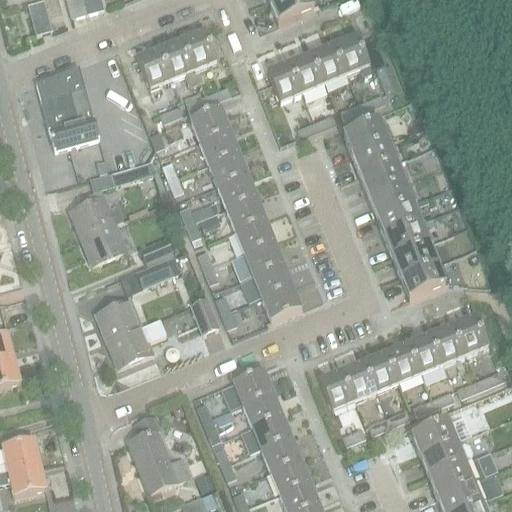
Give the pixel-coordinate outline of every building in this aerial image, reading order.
[(86,20),(80,0),(63,0),(70,24),(86,20)] [(97,0),(80,0),(86,20),(102,16),(97,0)] [(263,0),(267,8),(287,0),(263,0)] [(306,0),(287,0),(267,8),(276,30),(313,15),(306,0)] [(26,10),(34,41),(51,36),(43,6),(26,10)] [(203,36),(183,45),(196,76),(216,68),(203,36)] [(384,72),(373,44),(359,49),(356,40),(333,49),(347,80),(355,76),(359,85),(369,81),(368,79),(384,72)] [(183,45),(160,54),(172,86),(196,76),(183,45)] [(333,49),(313,58),(324,89),(347,80),(333,49)] [(172,86),(160,54),(135,63),(148,96),(172,86)] [(313,58),(289,68),(298,100),(324,89),(313,58)] [(298,100),(289,68),(265,77),(277,108),(298,100)] [(389,71),(376,76),(386,100),(399,94),(389,71)] [(226,93),(206,101),(209,110),(230,102),(226,93)] [(39,105),(53,157),(97,146),(83,94),(39,105)] [(380,100),(359,109),(363,118),(383,110),(380,100)] [(209,110),(206,101),(185,109),(189,119),(209,110)] [(363,118),(359,109),(339,117),(342,126),(351,122),(363,118)] [(159,120),(163,130),(182,122),(177,112),(159,120)] [(189,125),(198,149),(228,137),(219,114),(189,125)] [(330,121),(310,129),(313,138),(334,130),(330,121)] [(343,141),(351,162),(390,147),(381,126),(343,141)] [(313,138),(310,129),(293,136),(297,144),(313,138)] [(198,149),(207,172),(237,159),(228,137),(198,149)] [(150,142),(156,157),(165,154),(159,139),(150,142)] [(351,162),(359,183),(398,168),(390,147),(351,162)] [(207,172),(216,195),(247,182),(237,159),(207,172)] [(103,167),(95,169),(98,179),(106,177),(103,167)] [(110,178),(113,191),(155,180),(151,167),(110,178)] [(171,168),(162,172),(168,187),(177,184),(171,168)] [(359,183),(367,203),(406,188),(398,168),(359,183)] [(216,195),(225,216),(255,204),(247,182),(216,195)] [(177,184),(168,187),(173,201),(182,198),(177,184)] [(367,203),(375,223),(414,208),(406,188),(367,203)] [(68,218),(79,244),(113,230),(122,227),(121,227),(115,211),(107,215),(99,196),(76,205),(79,213),(68,218)] [(225,216),(233,237),(263,224),(255,204),(225,216)] [(375,223),(383,244),(422,228),(414,208),(375,223)] [(189,213),(179,217),(185,231),(195,228),(191,218),(189,213)] [(201,213),(191,218),(195,228),(197,227),(203,225),(205,224),(201,213)] [(233,237),(242,259),(273,247),(263,224),(233,237)] [(195,228),(185,231),(193,252),(201,249),(199,243),(201,242),(195,228)] [(383,244),(391,264),(430,248),(422,228),(383,244)] [(113,230),(79,244),(91,272),(125,257),(113,230)] [(139,255),(147,274),(173,263),(166,244),(139,255)] [(242,259),(252,283),(282,271),(273,247),(242,259)] [(391,264),(399,285),(438,269),(430,248),(391,264)] [(197,261),(202,275),(212,271),(207,258),(197,261)] [(173,263),(147,274),(119,285),(126,301),(172,283),(171,282),(179,278),(173,263)] [(438,269),(399,285),(407,306),(446,290),(438,269)] [(212,271),(202,275),(209,291),(218,287),(212,271)] [(252,283),(261,307),(291,292),(282,271),(252,283)] [(291,292),(261,307),(270,328),(300,316),(291,292)] [(214,307),(221,323),(230,320),(224,303),(214,307)] [(95,321),(106,347),(111,345),(140,333),(129,306),(95,321)] [(190,314),(202,342),(217,335),(206,307),(190,314)] [(230,320),(221,323),(225,335),(235,331),(230,320)] [(474,320),(451,330),(463,361),(487,351),(474,320)] [(111,345),(106,347),(117,374),(151,360),(146,347),(165,339),(159,325),(140,333),(111,345)] [(451,330),(430,338),(442,369),(463,361),(451,330)] [(430,338),(405,349),(417,380),(442,369),(430,338)] [(0,367),(12,365),(6,340),(0,341),(0,367)] [(405,349),(383,358),(395,389),(417,380),(405,349)] [(383,358),(361,368),(375,398),(395,389),(383,358)] [(0,393),(19,389),(12,365),(0,367),(0,393)] [(361,368),(338,377),(351,408),(375,398),(361,368)] [(231,388),(240,409),(270,397),(261,376),(231,388)] [(351,408),(338,377),(318,385),(331,416),(351,408)] [(499,378),(473,388),(477,397),(503,387),(499,378)] [(477,397),(473,388),(457,395),(460,403),(477,397)] [(240,409),(249,431),(278,418),(270,397),(240,409)] [(449,398),(429,406),(433,415),(453,406),(449,398)] [(433,415),(429,406),(413,413),(415,422),(433,415)] [(172,413),(175,423),(185,419),(182,409),(172,413)] [(195,413),(201,427),(210,423),(204,409),(195,413)] [(405,416),(385,424),(389,433),(395,431),(409,425),(405,416)] [(249,431),(259,454),(288,441),(278,418),(249,431)] [(445,427),(410,442),(419,463),(454,449),(470,442),(462,421),(445,427)] [(133,430),(138,442),(126,447),(147,500),(188,483),(180,465),(169,470),(155,436),(159,435),(154,422),(133,430)] [(210,423),(201,427),(207,442),(216,438),(210,423)] [(389,433),(385,424),(367,432),(372,441),(377,438),(389,433)] [(342,443),(346,452),(364,444),(360,435),(342,443)] [(259,454),(268,476),(297,463),(288,441),(259,454)] [(1,453),(6,478),(39,471),(33,446),(1,453)] [(454,449),(419,463),(427,482),(462,468),(462,467),(470,463),(472,458),(469,451),(464,449),(455,452),(454,449)] [(214,458),(220,471),(229,467),(223,454),(214,458)] [(268,476),(277,499),(307,486),(297,463),(268,476)] [(229,467),(220,471),(227,488),(236,484),(229,467)] [(427,482),(436,503),(471,488),(462,468),(427,482)] [(0,490),(9,489),(12,503),(45,496),(39,471),(6,478),(0,479),(0,490)] [(209,479),(197,484),(203,498),(215,493),(209,479)] [(277,499),(282,511),(304,511),(315,507),(307,486),(277,499)] [(436,503),(439,511),(470,511),(479,509),(471,488),(436,503)] [(233,503),(236,511),(244,511),(247,511),(242,499),(233,503)] [(180,511),(204,511),(200,503),(181,511),(180,511)]
